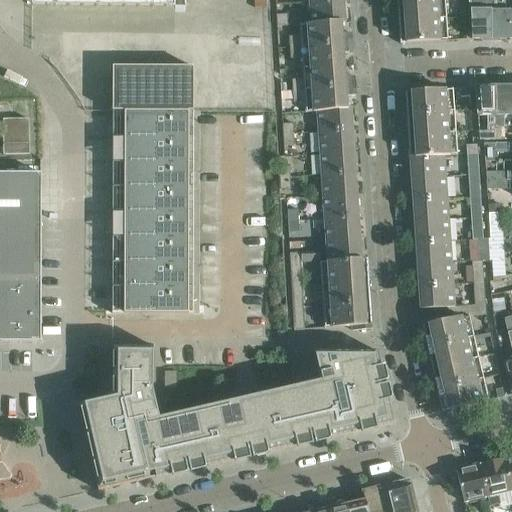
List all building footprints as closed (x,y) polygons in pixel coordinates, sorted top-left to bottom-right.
[(266,0),(253,0),(254,8),(267,8),(266,0)] [(341,23),(345,23),(343,0),(309,3),(310,24),(310,25),(341,23)] [(437,19),(436,0),(396,0),(398,22),(437,19)] [(490,0),(469,0),(469,10),(471,10),(471,39),(489,39),(490,0)] [(490,0),(489,39),(508,39),(508,17),(508,12),(500,12),(499,0),(490,0)] [(275,14),(276,26),(287,25),(286,14),(275,14)] [(398,22),(400,44),(439,41),(437,19),(398,22)] [(341,35),(341,23),(310,25),(310,24),(298,25),(299,35),(288,36),(289,59),(301,58),(301,68),(344,65),(343,54),(352,53),(351,34),(341,35)] [(304,112),(316,112),(316,111),(347,109),(347,108),(346,97),(355,96),(354,77),(344,78),(344,65),(301,68),(302,79),(291,79),(292,102),(304,101),(304,112)] [(112,112),(192,112),(192,67),(112,67),(112,111),(112,112)] [(404,88),(406,114),(454,111),(453,89),(425,91),(424,86),(404,88)] [(493,140),(494,87),(474,87),(475,121),(478,121),(478,117),(486,117),(486,130),(479,131),(479,140),(493,140)] [(511,87),(494,87),(493,140),(503,140),(504,114),(511,114),(511,87)] [(459,88),(460,97),(469,96),(468,88),(459,88)] [(350,108),(347,108),(347,109),(316,111),(316,112),(318,133),(352,130),(350,108)] [(454,111),(406,114),(408,136),(455,132),(454,111)] [(192,112),(112,112),(112,138),(193,138),(193,112),(192,112)] [(2,120),(3,135),(3,156),(29,155),(28,120),(2,120)] [(282,123),(282,135),(293,134),(293,123),(282,123)] [(318,133),(319,154),(353,152),(352,130),(318,133)] [(409,158),(443,155),(443,156),(457,155),(455,132),(408,136),(409,158)] [(294,145),(293,134),(282,135),(283,146),(294,145)] [(193,138),(112,138),(112,163),(193,163),(193,138)] [(511,143),(482,144),(483,163),(497,162),(497,153),(511,152),(511,143)] [(465,145),(466,154),(477,154),(476,145),(465,145)] [(319,154),(321,176),(355,173),(353,152),(319,154)] [(466,154),(467,165),(477,164),(477,154),(466,154)] [(443,155),(409,158),(411,179),(445,177),(443,156),(443,155)] [(278,158),(278,167),(288,166),(290,166),(289,157),(278,158)] [(193,163),(112,163),(112,188),(193,188),(193,163)] [(477,164),(467,165),(467,176),(478,175),(477,164)] [(278,178),(289,178),(288,166),(278,167),(277,167),(278,178)] [(511,171),(483,172),(484,181),(511,180),(511,171)] [(0,342),(40,342),(41,174),(0,173),(0,342)] [(355,173),(321,176),(322,197),(356,195),(355,173)] [(467,176),(468,187),(479,186),(478,175),(467,176)] [(446,199),(445,177),(411,179),(412,201),(446,199)] [(290,189),(289,178),(278,178),(279,189),(290,189)] [(511,180),(484,181),(484,190),(500,189),(500,195),(509,194),(509,190),(511,190),(511,180)] [(468,187),(469,197),(479,197),(479,186),(468,187)] [(193,188),(112,188),(112,213),(193,213),(193,188)] [(322,197),(324,219),(358,217),(356,195),(322,197)] [(469,197),(469,208),(480,208),(479,197),(469,197)] [(414,223),(448,220),(446,199),(412,201),(414,223)] [(487,205),(488,214),(500,213),(500,205),(487,205)] [(469,208),(470,219),(481,218),(480,208),(469,208)] [(286,210),(287,221),(298,220),(297,209),(286,210)] [(193,213),(112,213),(112,238),(193,238),(193,213)] [(487,239),(488,250),(488,260),(491,260),(492,277),(505,276),(500,213),(488,214),(489,238),(487,239)] [(325,241),(359,238),(358,217),(324,219),(325,241)] [(470,219),(470,230),(481,229),(481,218),(470,219)] [(299,231),(298,220),(287,221),(288,232),(299,231)] [(449,242),(448,220),(414,223),(415,245),(449,242)] [(481,229),(470,230),(471,240),(476,240),(482,239),(481,229)] [(193,238),(112,238),(112,263),(193,263),(193,238)] [(325,241),(327,262),(361,260),(361,259),(359,238),(325,241)] [(487,239),(482,239),(476,240),(477,250),(488,250),(487,239)] [(451,264),(449,242),(415,245),(417,266),(451,264)] [(477,261),(482,261),(488,260),(488,250),(477,250),(477,261)] [(300,263),(300,256),(300,253),(289,254),(289,264),(300,263)] [(318,256),(300,256),(300,263),(300,264),(319,264),(318,256)] [(320,285),(368,281),(366,259),(361,259),(361,260),(327,262),(319,262),(320,285)] [(483,272),(482,261),(477,261),(471,261),(472,273),(483,272)] [(193,263),(112,263),(112,288),(193,288),(193,263)] [(300,264),(300,263),(289,264),(290,275),(301,274),(300,264)] [(418,288),(452,286),(451,264),(417,266),(418,288)] [(472,273),(472,284),(483,284),(483,272),(472,273)] [(290,275),(290,286),(301,286),(301,274),(290,275)] [(369,303),(368,281),(320,285),(322,307),(369,303)] [(472,284),(473,295),(484,294),(483,284),(472,284)] [(302,298),(301,286),(290,286),(291,298),(302,298)] [(454,306),(452,286),(418,288),(420,310),(446,308),(454,307),(454,306)] [(193,288),(112,288),(112,314),(193,314),(193,288)] [(473,295),(474,305),(485,304),(484,294),(473,295)] [(292,311),(303,310),(302,298),(291,298),(292,311)] [(322,307),(323,328),(323,329),(351,327),(351,331),(371,330),(369,303),(322,307)] [(471,305),(472,316),(485,315),(485,304),(474,305),(471,305)] [(469,316),(472,316),(471,305),(459,306),(459,317),(468,315),(469,316)] [(459,317),(459,306),(454,306),(454,307),(446,308),(447,320),(459,317)] [(292,311),(293,321),(303,320),(303,310),(292,311)] [(459,317),(447,320),(441,321),(440,317),(421,321),(427,347),(473,336),(469,316),(468,315),(459,317)] [(511,316),(503,318),(511,355),(511,360),(503,363),(511,396),(511,395),(511,316)] [(303,320),(293,321),(293,331),(304,330),(303,320)] [(473,336),(427,347),(432,369),(478,358),(473,336)] [(110,399),(78,407),(97,491),(393,423),(376,351),(313,351),(320,382),(332,380),(334,386),(148,429),(146,422),(158,420),(152,392),(152,346),(111,346),(110,399)] [(483,379),(478,358),(432,369),(437,390),(483,379)] [(437,390),(441,412),(488,401),(483,379),(437,390)] [(504,397),(502,389),(495,390),(497,399),(504,397)] [(511,456),(502,459),(510,492),(511,491),(511,456)] [(479,465),(487,497),(489,507),(500,504),(498,495),(510,492),(502,459),(479,465)] [(479,465),(455,470),(463,503),(487,497),(479,465)] [(393,487),(386,488),(391,511),(416,511),(409,481),(393,485),(393,487)] [(362,492),(364,500),(366,511),(391,511),(386,488),(378,490),(378,488),(362,492)] [(345,505),(346,511),(366,511),(364,500),(358,502),(354,500),(350,500),(349,504),(345,505)] [(335,507),(326,509),(327,511),(346,511),(345,505),(344,505),(341,503),(337,504),(335,507)]
